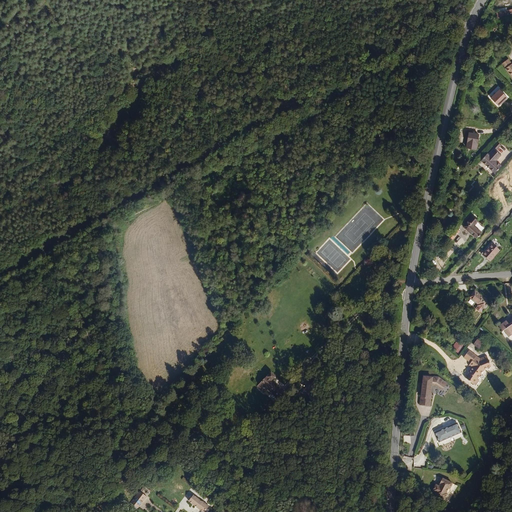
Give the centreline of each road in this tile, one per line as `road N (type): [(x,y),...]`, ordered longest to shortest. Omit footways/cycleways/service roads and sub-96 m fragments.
road 1 (primary): [(407,281),(457,63),(482,0)]
road 2 (primary): [(387,511),(407,281)]
